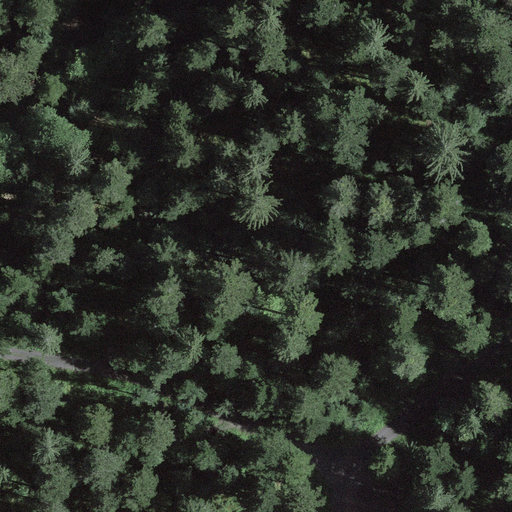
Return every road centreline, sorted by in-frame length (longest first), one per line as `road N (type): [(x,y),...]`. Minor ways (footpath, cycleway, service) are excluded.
road 1 (track): [(0,347),(164,391),(349,460)]
road 2 (track): [(349,460),(511,339)]
